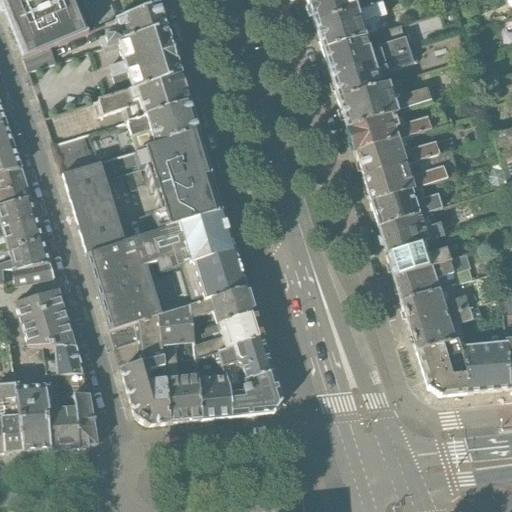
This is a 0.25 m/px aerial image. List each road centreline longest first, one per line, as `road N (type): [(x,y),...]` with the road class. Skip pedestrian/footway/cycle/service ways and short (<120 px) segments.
road 1 (residential): [(511,415),(428,421),(407,405),(279,0)]
road 2 (residential): [(128,454),(0,59)]
road 3 (residential): [(180,0),(253,238),(313,268)]
road 4 (tertiary): [(313,268),(229,0)]
road 5 (residential): [(349,450),(286,441),(128,454)]
road 6 (tertiary): [(395,458),(318,285)]
road 7 (tertiary): [(318,285),(321,358),(349,450)]
road 8 (residential): [(195,511),(361,494)]
